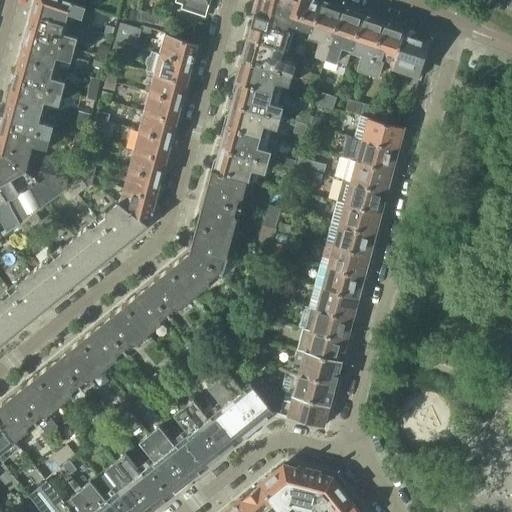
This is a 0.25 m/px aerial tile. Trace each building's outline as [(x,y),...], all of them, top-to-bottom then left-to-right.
[(67,0),(35,0),(31,15),(64,24),(67,13),(82,18),(85,6),(67,0)] [(183,0),(183,3),(181,7),(204,14),(207,0),(183,0)] [(257,0),(247,38),(281,49),(287,31),(284,30),(287,23),(294,26),(298,14),(257,0)] [(318,0),(257,0),(298,14),(294,26),(303,29),(301,37),(307,39),(308,38),(307,38),(309,35),(320,1),(318,0)] [(342,8),(320,1),(309,35),(319,38),(314,54),(326,58),(342,8)] [(362,15),(342,8),(326,58),(335,61),(340,46),(351,49),(362,15)] [(136,18),(155,24),(158,16),(139,10),(136,18)] [(128,19),(134,21),(137,13),(131,11),(128,19)] [(158,16),(155,24),(163,27),(167,16),(159,13),(158,16)] [(31,15),(26,37),(73,49),(77,36),(62,33),(64,24),(31,15)] [(383,22),(362,15),(351,49),(361,52),(355,68),(366,71),(383,22)] [(404,29),(383,22),(366,71),(377,75),(382,60),(392,63),(390,69),(391,69),(404,29)] [(120,24),(115,42),(127,45),(136,47),(140,31),(141,29),(138,28),(120,24)] [(140,31),(149,33),(151,28),(142,25),(138,28),(141,29),(140,31)] [(429,37),(404,29),(391,69),(400,73),(402,68),(419,74),(429,37)] [(164,32),(159,54),(191,63),(196,43),(164,32)] [(26,37),(20,59),(52,68),(56,57),(70,61),(73,49),(26,37)] [(247,38),(240,61),(291,77),(295,65),(278,59),(281,49),(247,38)] [(127,45),(115,42),(113,49),(125,52),(127,45)] [(95,56),(106,59),(108,50),(109,46),(99,43),(97,47),(95,56)] [(146,71),(154,73),(185,82),(191,63),(159,54),(151,52),(150,56),(146,58),(145,63),(147,66),(146,71)] [(106,59),(95,56),(93,65),(103,68),(106,59)] [(20,59),(14,81),(61,93),(65,80),(50,77),(52,68),(20,59)] [(240,61),(235,82),(280,94),(283,84),(288,85),(291,77),(240,61)] [(302,80),(307,82),(310,73),(301,71),(299,77),(302,78),(302,80)] [(154,73),(148,93),(180,102),(185,82),(154,73)] [(310,73),(307,82),(316,84),(319,76),(310,73)] [(107,74),(105,81),(116,84),(117,77),(107,74)] [(14,81),(8,103),(41,111),(44,100),(58,104),(61,93),(14,81)] [(116,84),(105,81),(103,88),(114,91),(116,84)] [(236,96),(233,105),(279,118),(285,95),(280,94),(235,82),(233,90),(236,96)] [(312,102),(320,105),(324,93),(316,90),(312,102)] [(86,92),(84,99),(94,102),(96,94),(86,92)] [(148,93),(143,112),(175,121),(180,102),(148,93)] [(94,102),(84,99),(82,106),(92,109),(94,102)] [(346,111),(358,115),(361,116),(364,104),(349,100),(346,111)] [(8,103),(2,125),(49,137),(53,124),(38,120),(41,111),(8,103)] [(223,125),(225,127),(268,139),(271,126),(277,128),(279,118),(233,105),(231,112),(226,115),(224,121),(226,124),(223,125)] [(97,112),(95,119),(107,122),(109,115),(97,112)] [(143,112),(138,131),(170,139),(175,121),(143,112)] [(295,122),(296,122),(307,125),(309,115),(306,114),(302,116),(301,115),(296,117),(295,122)] [(354,129),(352,137),(397,149),(400,139),(402,138),(403,132),(402,130),(403,127),(366,117),(361,116),(358,115),(354,129)] [(309,124),(321,128),(323,120),(311,116),(309,124)] [(107,122),(95,119),(93,127),(105,130),(107,122)] [(307,125),(296,122),(294,132),(304,135),(307,125)] [(2,125),(0,131),(0,150),(24,172),(25,169),(31,145),(46,149),(49,137),(2,125)] [(223,140),(221,150),(267,162),(271,150),(265,148),(268,139),(225,127),(225,128),(222,129),(221,135),(223,140)] [(138,131),(133,150),(165,158),(170,139),(138,131)] [(75,134),(72,143),(84,146),(86,137),(75,134)] [(340,157),(348,158),(391,171),(394,160),(396,159),(398,153),(396,151),(397,149),(352,137),(346,135),(340,157)] [(304,145),(314,148),(316,141),(306,138),(304,145)] [(84,146),(72,143),(69,142),(65,154),(80,158),(84,146)] [(0,150),(0,188),(19,223),(35,212),(61,193),(63,191),(39,184),(24,172),(0,150)] [(130,161),(128,170),(160,178),(165,158),(133,150),(130,161)] [(214,159),(211,170),(246,179),(257,182),(260,171),(264,172),(267,162),(221,150),(219,157),(214,159)] [(87,151),(84,158),(97,162),(99,154),(87,151)] [(294,170),(295,167),(297,161),(285,157),(284,161),(283,167),(294,170)] [(97,162),(84,158),(83,166),(78,165),(75,175),(92,180),(97,162)] [(344,171),(342,180),(385,193),(388,182),(390,180),(392,174),(391,172),(391,171),(348,158),(344,171)] [(297,161),(295,167),(296,168),(320,174),(323,166),(297,159),(297,161)] [(320,174),(296,168),(294,176),(318,183),(320,174)] [(39,184),(63,191),(65,190),(68,181),(25,169),(24,172),(39,184)] [(128,170),(122,189),(154,198),(160,178),(128,170)] [(211,170),(204,198),(235,206),(237,198),(242,195),(245,182),(246,179),(211,170)] [(65,190),(63,191),(61,193),(67,201),(86,186),(80,179),(65,190)] [(342,180),(336,201),(380,214),(383,202),(385,201),(386,195),(385,194),(385,193),(342,180)] [(0,211),(5,221),(7,220),(11,229),(15,226),(19,223),(0,188),(0,211)] [(117,201),(147,224),(154,198),(122,189),(120,197),(117,201)] [(204,198),(196,226),(230,236),(235,219),(233,214),(235,206),(204,198)] [(282,210),(290,212),(293,200),(284,198),(282,210)] [(105,216),(99,220),(120,246),(147,224),(117,201),(105,211),(105,216)] [(332,214),(331,222),(338,224),(374,235),(377,223),(379,223),(381,217),(379,215),(380,214),(336,201),(332,214)] [(267,208),(262,227),(274,230),(278,211),(279,207),(268,205),(267,208)] [(35,212),(19,223),(15,226),(21,234),(40,219),(35,212)] [(87,225),(75,235),(98,264),(120,246),(99,220),(92,226),(87,225)] [(277,228),(288,231),(291,223),(279,220),(277,228)] [(338,224),(331,222),(327,235),(325,242),(333,244),(369,254),(371,245),(373,244),(375,238),(374,236),(374,235),(338,224)] [(196,226),(189,251),(228,271),(232,258),(225,256),(230,236),(196,226)] [(60,251),(55,256),(75,282),(98,264),(75,235),(61,246),(60,251)] [(321,257),(319,264),(327,266),(363,277),(365,266),(368,265),(369,259),(368,257),(369,254),(333,244),(325,242),(321,257)] [(273,243),(271,251),(278,253),(282,254),(284,246),(273,243)] [(189,251),(170,267),(193,294),(204,285),(210,293),(229,278),(227,277),(228,271),(189,251)] [(278,253),(271,251),(268,260),(275,262),(278,253)] [(43,261),(30,271),(53,300),(75,282),(55,256),(47,262),(43,261)] [(316,277),(314,285),(321,287),(357,298),(360,287),(362,286),(364,280),(362,279),(363,277),(327,266),(319,264),(318,264),(315,277),(316,277)] [(170,267),(146,286),(166,312),(173,306),(177,307),(193,294),(170,267)] [(16,287),(10,292),(31,318),(53,300),(30,271),(17,282),(16,287)] [(255,303),(260,285),(247,281),(243,299),(255,303)] [(310,299),(308,306),(315,309),(351,319),(354,309),(356,307),(358,301),(357,300),(357,298),(321,287),(314,285),(310,299)] [(146,286),(124,304),(147,332),(160,322),(160,317),(166,312),(146,286)] [(0,297),(0,325),(8,336),(31,318),(10,292),(3,298),(0,297)] [(124,304),(101,322),(122,348),(127,344),(132,344),(147,332),(124,304)] [(315,309),(308,306),(304,305),(298,326),(301,328),(345,341),(349,330),(351,329),(352,323),(351,321),(351,319),(315,309)] [(234,326),(229,330),(245,334),(252,337),(258,316),(265,318),(267,311),(256,308),(254,315),(249,314),(234,326)] [(225,312),(211,324),(221,335),(235,323),(225,312)] [(122,348),(101,322),(79,340),(102,368),(114,359),(114,354),(122,348)] [(0,342),(8,336),(0,325),(0,342)] [(301,328),(296,349),(340,362),(343,351),(345,350),(347,344),(345,342),(345,341),(301,328)] [(245,334),(229,330),(214,342),(223,353),(241,338),(240,337),(245,334)] [(198,338),(190,344),(198,353),(205,347),(198,338)] [(93,376),(102,368),(79,340),(64,353),(56,359),(57,359),(77,384),(78,383),(85,391),(94,384),(89,378),(93,376)] [(198,353),(190,344),(182,350),(190,359),(198,353)] [(245,355),(252,358),(255,348),(247,346),(245,355)] [(207,349),(199,356),(203,361),(211,354),(207,349)] [(288,359),(286,367),(334,382),(337,372),(339,371),(341,365),(339,364),(340,362),(296,349),(293,360),(288,359)] [(203,361),(199,356),(190,363),(194,368),(203,361)] [(56,359),(35,375),(58,403),(71,393),(71,388),(77,384),(57,359),(56,359)] [(281,390),(285,391),(328,403),(329,401),(331,400),(333,394),(332,392),(334,382),(286,367),(283,377),(285,377),(281,390)] [(228,370),(217,378),(255,425),(272,411),(262,397),(252,386),(245,392),(228,370)] [(154,372),(147,379),(155,388),(163,382),(154,372)] [(35,375),(12,394),(34,419),(40,414),(45,414),(58,403),(35,375)] [(224,408),(218,414),(238,439),(255,425),(217,378),(207,386),(224,408)] [(155,388),(147,379),(138,386),(147,396),(155,388)] [(252,386),(262,397),(265,386),(249,381),(252,386)] [(155,391),(162,399),(171,391),(165,384),(155,391)] [(328,403),(285,391),(283,398),(279,413),(324,425),(327,416),(325,416),(328,403)] [(12,394),(0,403),(0,421),(14,439),(27,429),(27,424),(34,419),(12,394)] [(193,398),(183,406),(220,453),(238,439),(218,414),(211,419),(193,398)] [(190,436),(183,442),(203,466),(220,453),(183,406),(173,414),(190,436)] [(112,407),(103,414),(111,424),(120,417),(112,407)] [(136,407),(131,411),(137,418),(142,414),(136,407)] [(137,418),(131,411),(119,420),(125,428),(137,418)] [(111,424),(103,414),(94,421),(102,431),(111,424)] [(0,460),(2,463),(21,447),(14,439),(0,421),(0,460)] [(159,425),(149,434),(186,480),(203,466),(183,442),(176,447),(159,425)] [(156,463),(149,469),(169,494),(186,480),(149,434),(139,442),(156,463)] [(91,447),(97,454),(104,449),(98,442),(91,447)] [(67,443),(58,450),(66,460),(76,453),(67,443)] [(58,450),(37,468),(46,480),(55,472),(59,469),(58,467),(66,460),(58,450)] [(125,453),(115,460),(153,507),(169,494),(149,469),(142,475),(125,453)] [(61,466),(70,476),(74,482),(81,476),(77,471),(68,460),(61,466)] [(122,491),(115,497),(127,511),(146,511),(153,507),(115,460),(104,469),(122,491)] [(15,477),(19,482),(31,498),(50,485),(46,480),(37,468),(33,462),(15,477)] [(283,464),(258,484),(280,511),(281,511),(292,503),(298,505),(308,471),(283,464)] [(0,475),(0,481),(2,484),(13,475),(8,469),(0,475)] [(311,508),(313,511),(338,511),(351,502),(332,477),(308,471),(298,505),(311,508)] [(50,485),(52,487),(61,479),(55,472),(46,480),(50,485)] [(13,475),(2,484),(8,491),(19,482),(15,477),(13,475)] [(90,481),(102,495),(109,490),(97,475),(90,481)] [(90,481),(80,489),(99,511),(127,511),(115,497),(108,503),(102,495),(90,481)] [(280,511),(258,484),(241,498),(252,511),(280,511)] [(71,511),(69,509),(52,487),(50,485),(31,498),(41,511),(71,511)] [(81,509),(77,511),(99,511),(80,489),(70,497),(81,509)] [(252,511),(241,498),(223,511),(252,511)] [(338,511),(359,511),(351,502),(338,511)]
